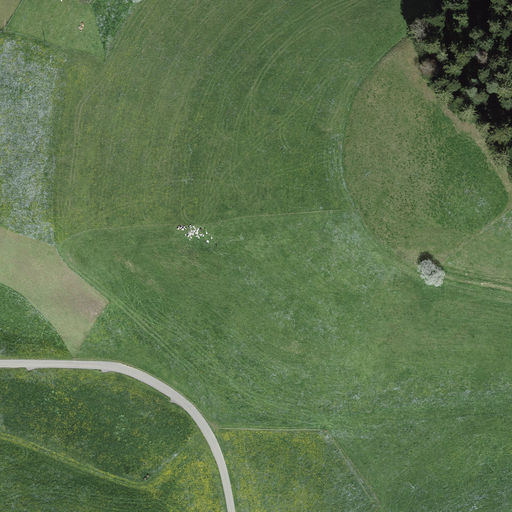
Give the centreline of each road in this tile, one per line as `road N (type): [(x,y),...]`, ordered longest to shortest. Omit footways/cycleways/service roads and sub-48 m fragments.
road 1 (track): [(438,0),(375,84),(357,170),(360,202),(374,233),(424,279),(511,300)]
road 2 (unclassified): [(0,362),(136,369),(195,400),(225,455),(234,511)]
